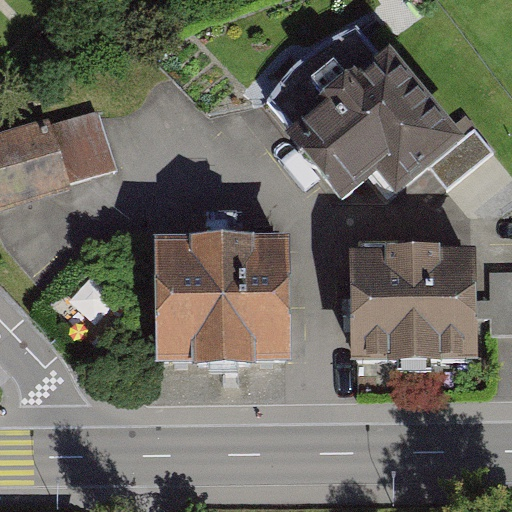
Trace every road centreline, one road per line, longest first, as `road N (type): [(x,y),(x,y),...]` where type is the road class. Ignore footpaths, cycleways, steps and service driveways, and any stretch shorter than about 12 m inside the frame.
road 1 (tertiary): [(120,453),(511,452)]
road 2 (residential): [(0,328),(120,453)]
road 3 (tertiary): [(0,457),(120,453)]
